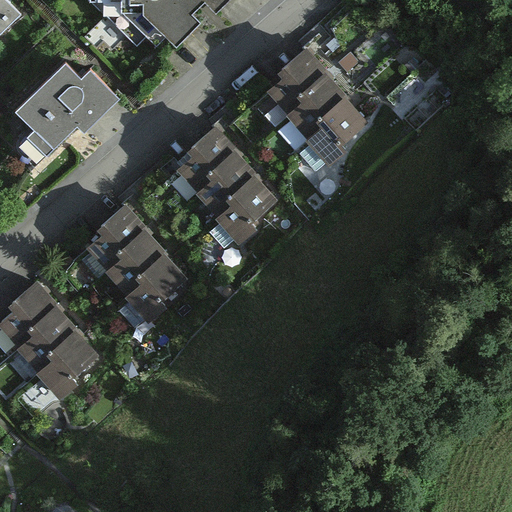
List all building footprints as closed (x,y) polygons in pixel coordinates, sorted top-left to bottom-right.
[(0,0),(0,31),(20,13),(7,0),(0,0)] [(94,0),(138,46),(149,35),(158,44),(170,33),(178,41),(201,18),(195,11),(206,0),(208,0),(219,11),(230,0),(94,0)] [(325,81),(304,58),(268,91),(289,114),(325,81)] [(32,123),(25,130),(48,154),(76,128),(80,133),(120,95),(94,67),(84,77),(69,61),(18,108),(32,123)] [(346,104),(325,81),(289,114),(310,137),(346,104)] [(367,127),(346,104),(310,137),(331,160),(367,127)] [(235,158),(213,135),(178,167),(200,190),(235,158)] [(256,182),(235,158),(200,190),(221,214),(256,182)] [(278,205),(256,182),(221,214),(243,237),(278,205)] [(145,238),(124,215),(89,247),(109,270),(145,238)] [(166,261),(145,238),(109,270),(130,293),(166,261)] [(186,284),(166,261),(130,293),(151,316),(186,284)] [(57,316),(36,293),(0,325),(0,327),(20,349),(57,316)] [(78,339),(57,316),(20,349),(41,372),(78,339)] [(99,361),(78,339),(41,372),(62,395),(99,361)]
